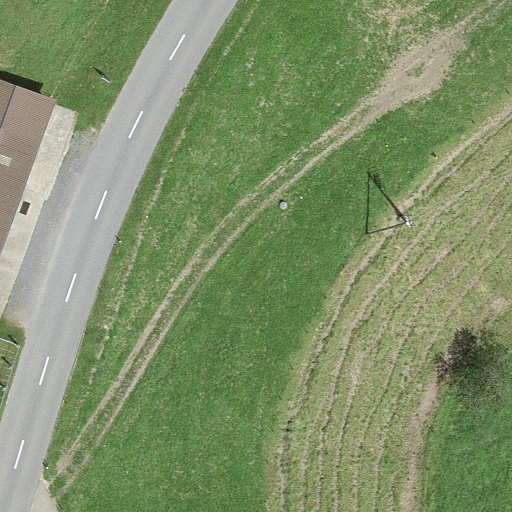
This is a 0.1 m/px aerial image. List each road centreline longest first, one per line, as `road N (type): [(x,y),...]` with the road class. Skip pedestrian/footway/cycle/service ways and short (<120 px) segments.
road 1 (track): [(33,511),(138,362),(207,245),(438,52)]
road 2 (tertiary): [(208,0),(107,193),(5,511)]
